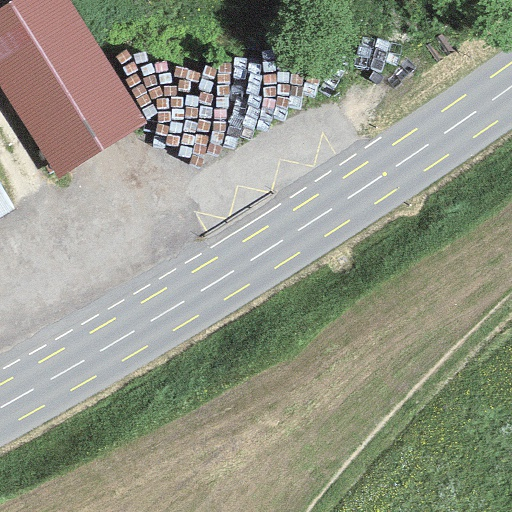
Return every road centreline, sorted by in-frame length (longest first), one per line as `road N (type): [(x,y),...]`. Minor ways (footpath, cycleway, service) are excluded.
road 1 (secondary): [(0,407),(217,282),(511,90)]
road 2 (track): [(320,511),(337,485),(511,319)]
